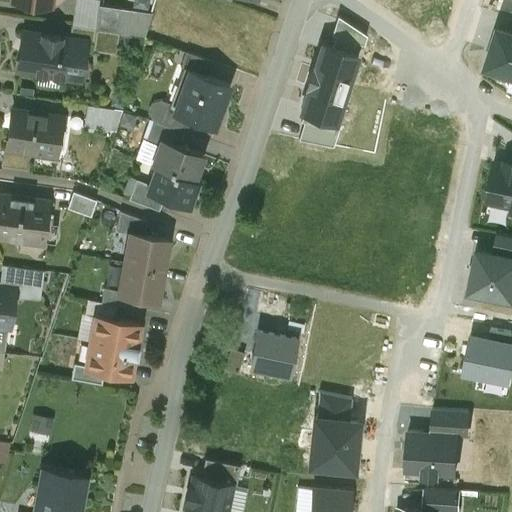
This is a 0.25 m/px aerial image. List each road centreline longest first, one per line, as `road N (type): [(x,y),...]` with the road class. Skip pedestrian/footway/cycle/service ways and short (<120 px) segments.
road 1 (residential): [(150,511),(179,359),(300,0)]
road 2 (residential): [(373,511),(386,401),(434,318),(482,99),(441,68)]
